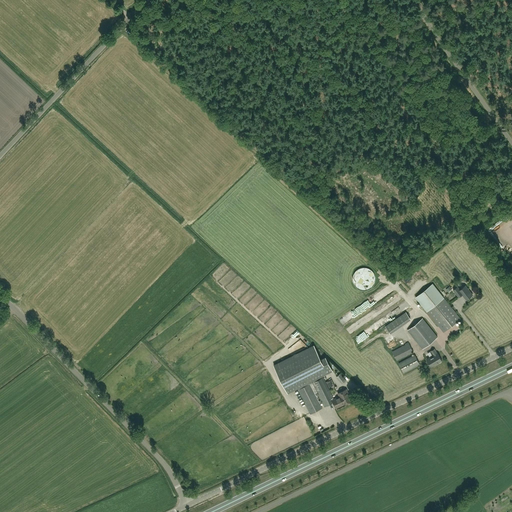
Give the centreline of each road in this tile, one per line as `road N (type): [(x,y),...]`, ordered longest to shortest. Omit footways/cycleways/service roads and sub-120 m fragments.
road 1 (track): [(511,187),(395,280),(122,25)]
road 2 (unclassified): [(187,505),(511,348)]
road 3 (trunk): [(212,511),(511,367)]
road 4 (unclassified): [(187,505),(162,462),(0,292)]
road 5 (unclassified): [(511,389),(258,511)]
road 6 (unclassified): [(0,155),(146,0)]
road 7 (unclassified): [(511,142),(414,0)]
